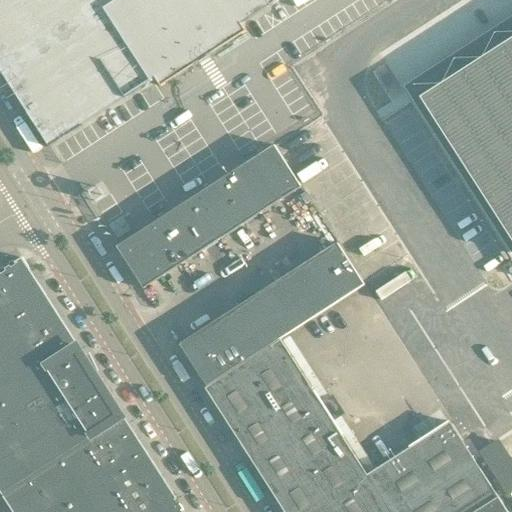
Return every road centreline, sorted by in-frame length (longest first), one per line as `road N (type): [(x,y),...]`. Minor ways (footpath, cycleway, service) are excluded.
road 1 (tertiary): [(250,511),(45,193)]
road 2 (tertiary): [(25,206),(220,511)]
